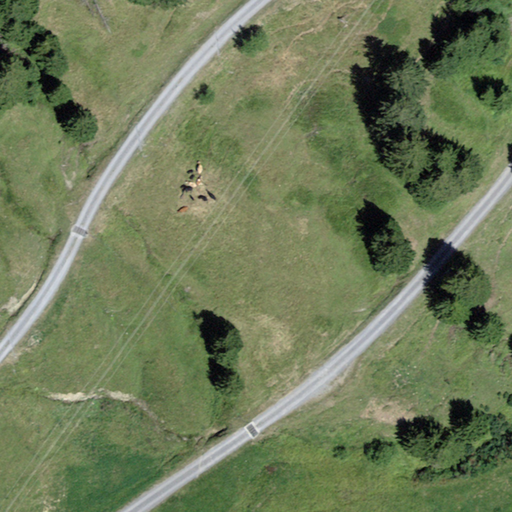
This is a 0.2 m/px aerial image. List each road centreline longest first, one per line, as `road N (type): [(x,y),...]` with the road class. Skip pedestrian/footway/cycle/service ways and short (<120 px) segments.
road 1 (track): [(511,175),(306,393),(132,511)]
road 2 (track): [(0,353),(144,126),(214,43),(263,0)]
